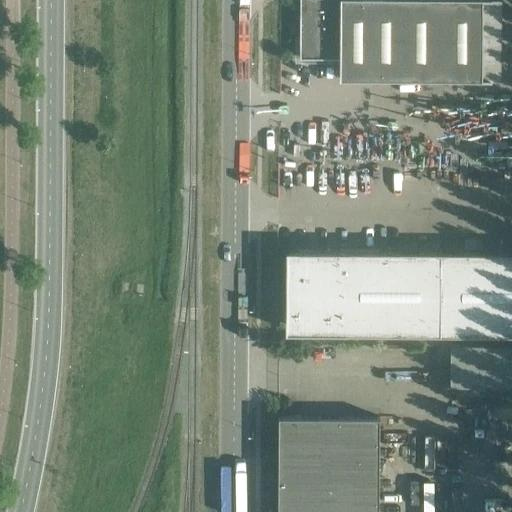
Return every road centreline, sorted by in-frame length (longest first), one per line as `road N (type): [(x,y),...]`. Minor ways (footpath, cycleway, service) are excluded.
road 1 (tertiary): [(22,511),(50,322),(54,0)]
road 2 (unclassified): [(235,511),(238,0)]
